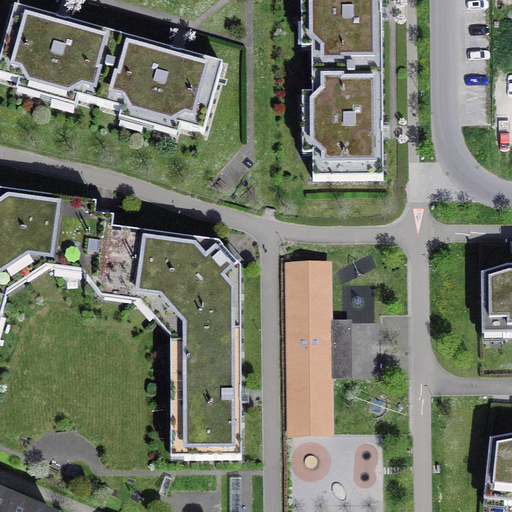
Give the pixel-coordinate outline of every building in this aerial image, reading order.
[(382,20),(381,0),(301,0),(302,51),(312,51),(312,74),(382,74),(382,20)] [(118,38),(15,10),(0,63),(0,79),(22,85),(23,82),(74,96),(73,100),(99,107),(118,38)] [(177,128),(204,136),(223,67),(118,38),(99,107),(125,114),(126,110),(178,125),(177,128)] [(313,158),(313,181),(383,181),(382,126),(382,74),(312,74),(312,97),(302,97),(303,158),(313,158)] [(0,316),(1,317),(6,301),(0,289),(0,284),(42,257),(49,200),(0,192),(0,316)] [(95,207),(49,200),(42,257),(52,271),(67,260),(86,262),(84,278),(90,286),(124,290),(131,234),(112,231),(113,220),(95,218),(95,207)] [(182,335),(171,347),(241,346),(240,271),(219,246),(131,234),(124,290),(134,304),(148,295),(182,335)] [(331,436),(329,266),(288,267),(290,437),(331,436)] [(511,268),(508,269),(481,277),(482,327),(503,327),(503,337),(511,337),(511,268)] [(241,460),(241,346),(171,347),(170,363),(183,363),(184,405),(170,406),(171,435),(177,435),(185,441),(184,461),(241,460)] [(511,438),(491,442),(485,493),(505,495),(504,504),(511,504),(511,438)] [(0,511),(36,511),(0,496),(0,511)]
